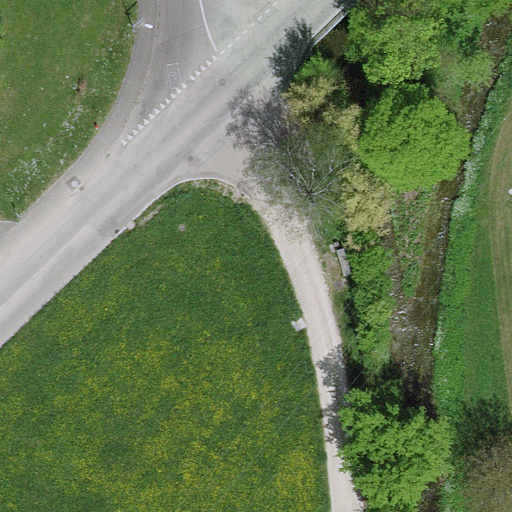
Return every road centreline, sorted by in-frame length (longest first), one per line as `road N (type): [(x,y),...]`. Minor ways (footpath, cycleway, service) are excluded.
road 1 (residential): [(213,83),(272,175),(318,334),(340,511)]
road 2 (residential): [(0,300),(213,83)]
